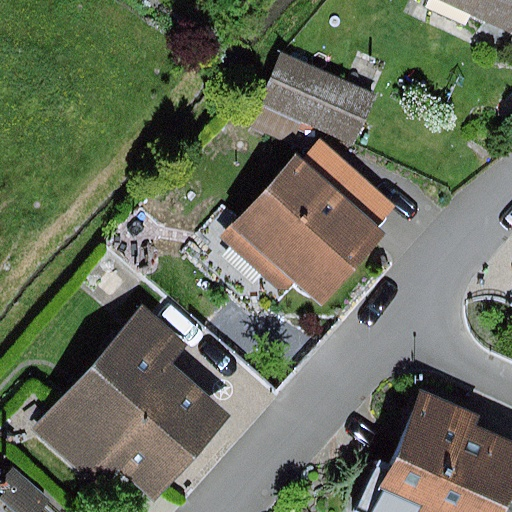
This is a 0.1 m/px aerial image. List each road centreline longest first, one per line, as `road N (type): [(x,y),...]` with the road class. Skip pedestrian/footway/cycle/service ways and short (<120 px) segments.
road 1 (residential): [(213,511),(389,327)]
road 2 (residential): [(389,327),(511,190)]
road 3 (residential): [(389,327),(511,384)]
